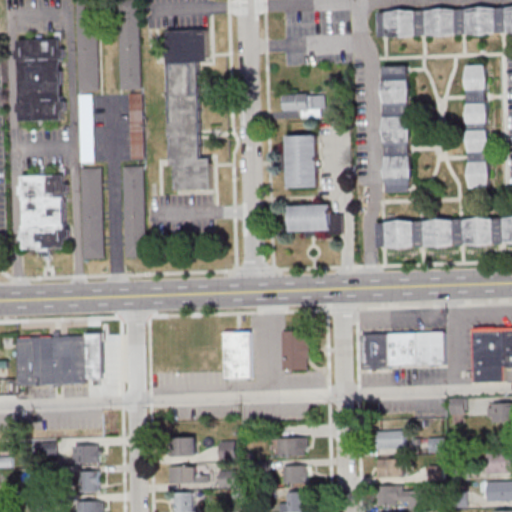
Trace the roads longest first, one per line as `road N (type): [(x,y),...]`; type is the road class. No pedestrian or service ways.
road 1 (secondary): [(511,281),(135,293)]
road 2 (residential): [(257,290),(247,0)]
road 3 (residential): [(347,511),(345,287)]
road 4 (residential): [(139,511),(135,293)]
road 5 (secondary): [(135,293),(0,297)]
